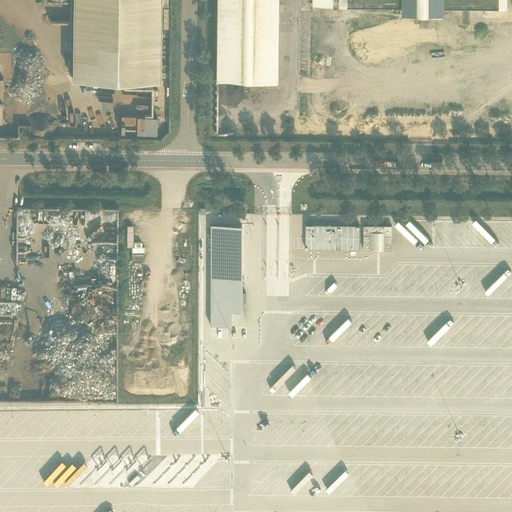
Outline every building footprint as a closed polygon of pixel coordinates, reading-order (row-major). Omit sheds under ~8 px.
[(160,79),(161,0),(72,0),(72,78),(160,79)] [(216,0),(216,79),(276,80),(277,0),(216,0)] [(339,0),(339,6),(403,6),(403,13),(444,14),(444,7),(506,8),(506,0),(339,0)] [(401,35),(414,38),(417,22),(404,19),(401,35)] [(448,41),(448,21),(436,21),(436,41),(448,41)] [(160,132),(160,115),(141,115),(141,124),(150,124),(150,132),(160,132)] [(137,220),(137,208),(124,208),(124,220),(137,220)] [(210,223),(210,324),(231,324),(231,310),(241,310),(241,223),(210,223)] [(359,249),(359,225),(305,224),(305,248),(359,249)] [(392,225),(364,225),(363,249),(392,249),(392,225)]
